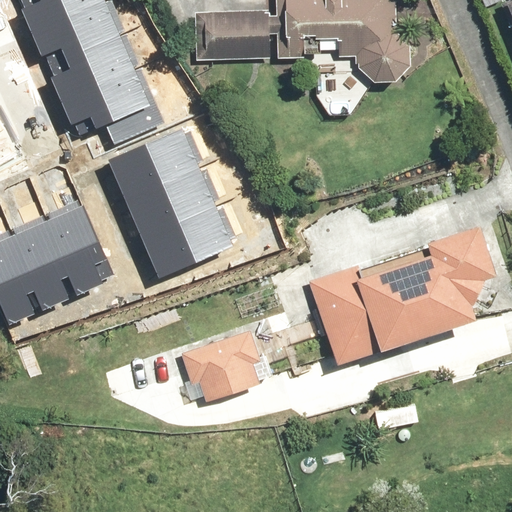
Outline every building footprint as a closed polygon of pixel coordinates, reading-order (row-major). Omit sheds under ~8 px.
[(111,0),(17,0),(76,136),(104,125),(113,146),(164,125),(111,0)] [(196,18),(197,60),(348,56),(349,70),(367,84),(390,83),(404,63),(402,4),(385,5),(385,0),(277,0),(278,16),(196,18)] [(511,0),(499,6),(511,37),(511,0)] [(183,128),(110,160),(162,277),(235,245),(183,128)] [(79,203),(0,240),(0,302),(12,327),(115,278),(79,203)] [(354,267),(306,283),(331,367),(369,354),(370,356),(465,323),(462,310),(475,283),(488,279),(473,228),(420,246),(421,250),(355,272),(354,267)] [(247,332),(178,355),(188,386),(195,384),(202,404),(255,386),(248,365),(257,362),(247,332)] [(416,403),(370,412),(374,432),(420,423),(416,403)]
